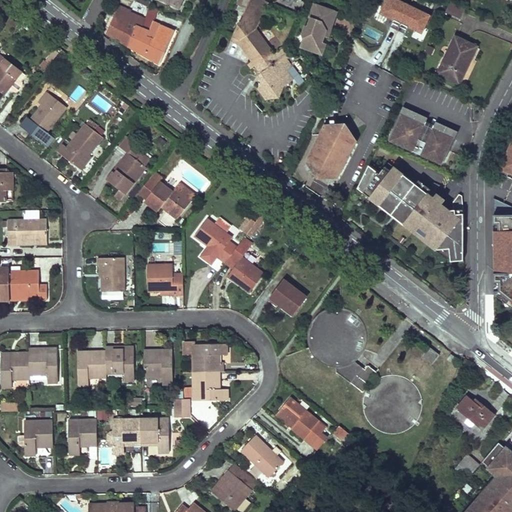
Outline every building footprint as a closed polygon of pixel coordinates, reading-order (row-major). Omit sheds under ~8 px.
[(163,0),(180,8),(183,0),(163,0)] [(256,29),(268,2),(263,0),(250,0),(241,23),(239,22),(232,37),(242,41),(243,39),(246,41),(244,47),(244,48),(243,49),(244,51),(250,61),(247,63),(251,69),(255,66),(274,52),(267,44),(263,46),(255,34),(256,29)] [(432,14),(401,0),(386,0),(380,12),(424,35),(432,14)] [(450,3),(445,13),(460,19),(465,9),(450,3)] [(119,5),(107,33),(129,46),(137,25),(143,28),(145,18),(131,12),(131,10),(119,5)] [(336,14),(315,5),(310,18),(312,18),(308,28),(306,27),(303,34),(305,39),(302,47),(315,52),(317,45),(321,44),(325,35),(327,30),(332,27),(336,14)] [(149,7),(145,18),(153,21),(158,10),(149,7)] [(137,25),(129,46),(160,64),(175,31),(153,21),(145,18),(143,28),(137,25)] [(256,29),(255,34),(263,46),(267,44),(256,29)] [(232,37),(230,41),(244,47),(246,41),(243,39),(242,41),(232,37)] [(450,53),(440,74),(459,83),(471,58),(470,58),(475,46),(456,37),(448,52),(450,53)] [(325,45),(321,44),(317,45),(315,52),(321,54),(325,45)] [(262,79),(258,88),(266,99),(280,97),(285,86),(290,82),(294,79),(287,70),(292,66),(287,59),(290,57),(284,48),(275,54),(274,52),(255,66),(259,72),(260,74),(261,73),(263,76),(262,79)] [(0,99),(17,78),(15,77),(20,69),(0,54),(0,99)] [(46,61),(41,67),(45,70),(50,64),(46,61)] [(42,105),(50,94),(47,92),(39,102),(42,105)] [(31,119),(47,132),(67,107),(50,94),(42,105),(31,119)] [(401,109),(399,113),(454,138),(456,134),(401,109)] [(399,113),(386,142),(441,166),(449,150),(454,138),(444,133),(434,129),(399,113)] [(313,150),(308,160),(314,168),(324,168),(329,176),(340,176),(359,139),(347,123),(327,123),(322,132),(327,141),(323,150),(313,150)] [(103,137),(86,124),(67,147),(63,144),(57,151),(78,168),(89,155),(103,137)] [(322,132),(313,150),(323,150),(327,141),(322,132)] [(134,147),(135,145),(124,136),(117,145),(127,152),(129,153),(134,147)] [(511,136),(497,169),(511,175),(511,136)] [(127,152),(117,145),(112,151),(122,159),(127,152)] [(121,200),(146,167),(145,166),(150,159),(134,147),(129,153),(127,152),(122,159),(123,159),(125,161),(115,173),(113,171),(107,179),(120,189),(115,195),(121,200)] [(89,155),(78,168),(80,169),(91,156),(89,155)] [(113,171),(115,173),(125,161),(123,159),(113,171)] [(423,240),(436,250),(450,249),(451,262),(464,261),(464,217),(462,196),(459,194),(451,211),(389,162),(380,174),(369,165),(358,189),(399,221),(405,225),(407,222),(426,236),(423,240)] [(0,200),(5,201),(5,189),(13,189),(13,173),(0,173),(0,200)] [(179,217),(191,202),(174,189),(172,191),(160,182),(158,184),(150,177),(138,193),(146,199),(145,201),(158,211),(161,207),(163,205),(179,217)] [(494,197),(495,271),(511,271),(511,213),(511,214),(511,207),(505,203),(494,197)] [(179,217),(163,205),(161,207),(177,219),(179,217)] [(39,217),(40,209),(25,209),(25,216),(39,217)] [(232,226),(220,217),(215,224),(207,218),(194,236),(204,243),(218,254),(217,256),(225,263),(229,257),(237,247),(230,241),(232,237),(227,233),(232,226)] [(47,240),(47,219),(3,221),(3,227),(8,227),(8,244),(18,244),(18,241),(47,240)] [(242,231),(247,234),(256,222),(252,219),(242,231)] [(256,222),(247,234),(251,237),(260,225),(256,222)] [(405,225),(423,240),(426,236),(407,222),(405,225)] [(242,241),(250,247),(252,244),(244,238),(242,241)] [(237,247),(229,257),(237,263),(228,276),(250,292),(264,273),(242,257),(250,247),(242,241),(237,247)] [(217,256),(218,254),(204,243),(202,245),(217,256)] [(436,250),(451,262),(450,249),(436,250)] [(125,291),(124,257),(98,258),(98,265),(99,265),(102,265),(102,278),(103,291),(125,291)] [(148,264),(148,292),(161,291),(173,291),(173,295),(183,295),(183,273),(173,273),(173,264),(148,264)] [(39,285),(39,271),(11,271),(10,268),(0,268),(1,300),(11,300),(11,294),(23,294),(23,296),(39,296),(39,300),(47,299),(47,284),(39,285)] [(494,298),(511,311),(511,271),(495,271),(494,298)] [(295,312),(306,297),(284,280),(271,297),(279,303),(281,301),(285,304),(295,312)] [(279,303),(271,297),(269,300),(277,306),(279,303)] [(292,316),(295,312),(285,304),(282,309),(292,316)] [(344,309),(337,308),(329,309),(322,312),(316,317),(312,324),(309,331),(308,338),(310,346),(313,353),(318,359),(324,363),(331,366),(339,367),(347,365),(354,362),(360,357),(364,351),(367,344),(367,336),(366,329),(363,322),(358,316),(352,311),(344,309)] [(193,372),(219,372),(219,364),(216,364),(216,355),(227,355),(227,344),(194,344),(193,341),(183,342),(183,364),(193,364),(193,372)] [(134,381),(134,347),(123,347),(123,349),(113,350),(113,347),(106,347),(106,351),(106,373),(124,373),(124,381),(134,381)] [(428,347),(421,356),(426,358),(429,360),(432,364),(439,355),(428,347)] [(58,382),(57,348),(47,348),(47,351),(37,351),(37,349),(29,349),(29,353),(29,375),(47,374),(47,382),(58,382)] [(173,384),(172,350),(162,350),(162,352),(152,353),(152,350),(144,350),(144,376),(162,376),(162,384),(173,384)] [(88,351),(78,352),(78,386),(88,385),(88,377),(106,377),(106,373),(106,351),(98,351),(98,354),(88,354),(88,351)] [(11,353),(1,353),(2,387),(12,387),(12,379),(30,379),(29,375),(29,353),(21,353),(21,355),(11,356),(11,353)] [(459,360),(451,354),(447,359),(456,365),(459,360)] [(376,372),(368,365),(365,369),(362,368),(350,382),(363,392),(375,377),(373,376),(376,372)] [(193,372),(194,400),(228,400),(228,389),(217,389),(217,380),(220,380),(219,372),(193,372)] [(399,376),(391,375),(384,376),(377,380),(371,384),(366,391),(364,398),(363,406),(364,413),(367,420),(372,426),(379,430),(386,433),(394,434),(401,432),(408,429),(414,424),(418,418),(421,411),(422,403),(421,396),(417,389),(412,383),(406,378),(399,376)] [(495,414),(480,402),(478,405),(473,401),(467,396),(457,408),(468,418),(476,424),(482,430),(495,414)] [(326,427),(290,398),(279,410),(296,424),(292,428),(312,445),(321,433),(326,427)] [(175,408),(183,408),(183,399),(175,400),(175,408)] [(17,411),(17,402),(2,402),(3,411),(17,411)] [(189,416),(189,414),(183,408),(175,408),(175,416),(189,416)] [(292,428),(296,424),(279,410),(276,414),(292,428)] [(158,444),(158,452),(169,452),(169,418),(140,419),(141,444),(149,444),(149,441),(158,441),(158,444)] [(476,424),(468,418),(464,422),(472,429),(476,424)] [(141,444),(140,419),(112,419),(113,431),(111,431),(108,434),(108,439),(111,442),(113,442),(113,453),(124,453),(124,445),(124,442),(133,442),(133,445),(141,444)] [(53,446),(53,420),(25,421),(25,455),(36,454),(36,446),(36,443),(45,443),(46,446),(53,446)] [(97,445),(97,420),(69,420),(69,454),(80,454),(80,446),(80,443),(90,443),(90,446),(97,445)] [(348,433),(339,425),(334,433),(343,440),(348,433)] [(321,433),(312,445),(317,449),(327,438),(321,433)] [(272,451),(255,435),(241,450),(269,477),(270,476),(283,462),(276,455),(272,451)] [(511,511),(511,454),(498,443),(482,462),(496,473),(499,476),(482,496),(481,495),(466,511),(511,511)] [(276,446),(272,451),(276,455),(281,451),(276,446)] [(468,479),(480,464),(468,453),(455,468),(468,479)] [(213,493),(234,510),(258,482),(235,463),(224,476),(226,478),(213,493)] [(496,473),(479,493),(481,495),(482,496),(499,476),(496,473)] [(211,491),(213,493),(226,478),(224,476),(211,491)] [(272,484),(268,488),(271,491),(278,484),(270,476),(269,477),(267,479),(272,484)] [(272,484),(267,479),(263,483),(268,488),(272,484)] [(146,511),(146,509),(135,509),(134,503),(89,504),(88,511),(146,511)] [(204,511),(194,503),(188,509),(182,505),(176,511),(204,511)]
